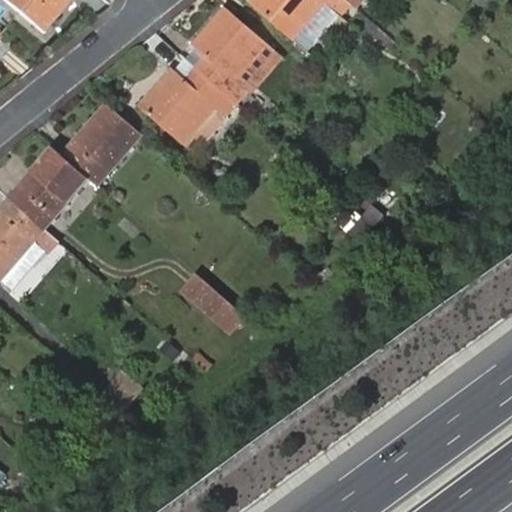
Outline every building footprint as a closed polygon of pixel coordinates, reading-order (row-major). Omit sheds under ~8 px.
[(7,0),(42,29),(67,0),(7,0)] [(347,0),(254,0),(251,4),(293,40),(298,35),(327,5),(335,13),(347,0)] [(335,13),(327,5),(298,35),(312,48),(339,16),(335,13)] [(220,67),(208,80),(237,106),(249,92),(237,82),(268,46),(225,8),(194,44),(220,67)] [(0,58),(10,47),(0,39),(0,38),(0,58)] [(284,58),(268,46),(237,82),(249,92),(253,95),(284,58)] [(237,106),(208,80),(199,91),(185,79),(173,68),(138,107),(182,145),(216,106),(227,117),(237,106)] [(195,68),(185,79),(199,91),(208,80),(195,68)] [(143,135),(107,103),(61,155),(87,177),(98,186),(143,135)] [(61,155),(53,147),(8,198),(43,229),(54,217),(64,204),(87,177),(61,155)] [(209,198),(200,191),(193,200),(203,207),(209,198)] [(43,229),(8,198),(0,207),(0,279),(34,239),(43,229)] [(77,213),(64,204),(54,217),(65,227),(77,213)] [(59,243),(43,229),(34,239),(50,253),(59,243)] [(215,317),(228,300),(197,273),(183,289),(215,317)]
